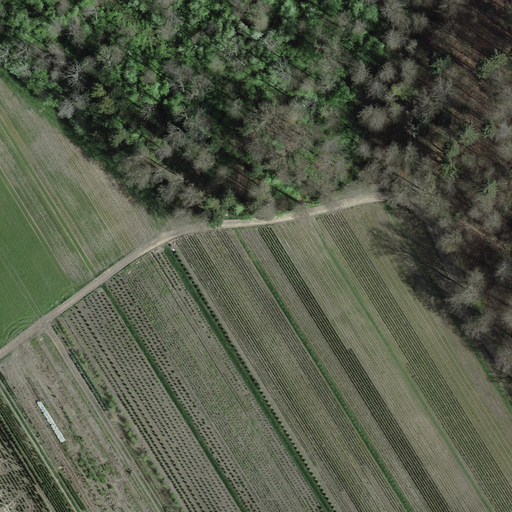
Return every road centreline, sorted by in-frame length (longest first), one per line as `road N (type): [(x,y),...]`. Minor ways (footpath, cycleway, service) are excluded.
road 1 (track): [(0,354),(177,229),(408,202)]
road 2 (track): [(386,0),(408,202)]
road 3 (track): [(408,202),(423,215),(487,347),(511,373)]
